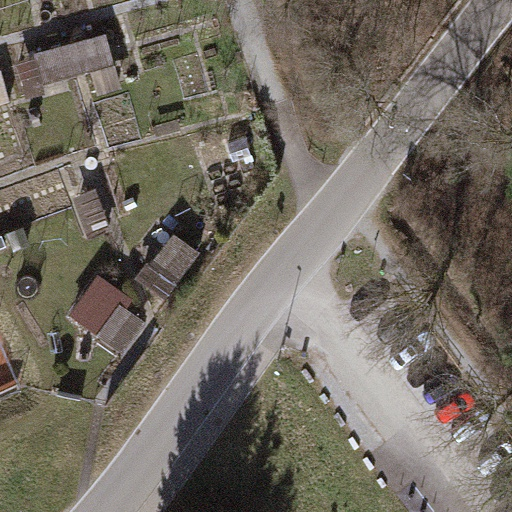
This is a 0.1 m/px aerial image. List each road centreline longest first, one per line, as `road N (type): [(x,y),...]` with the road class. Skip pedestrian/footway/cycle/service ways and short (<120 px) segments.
road 1 (residential): [(105,511),(505,0)]
road 2 (track): [(244,0),(277,107),(310,177),(380,243),(511,424)]
